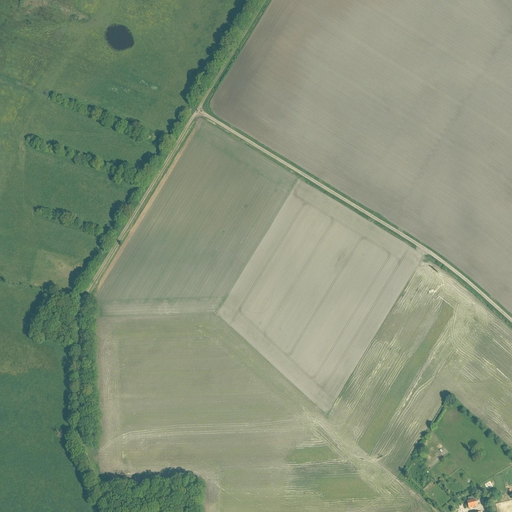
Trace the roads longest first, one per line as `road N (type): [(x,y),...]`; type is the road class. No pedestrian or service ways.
road 1 (unclassified): [(110,511),(78,425),(81,306),(197,110)]
road 2 (unclassified): [(511,321),(431,253),(197,110)]
road 3 (unclassified): [(197,110),(264,0)]
